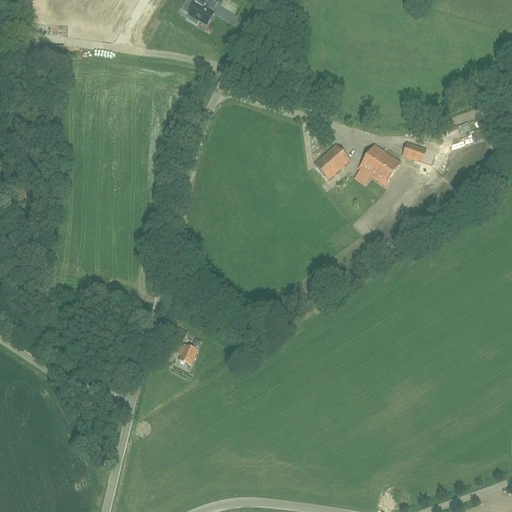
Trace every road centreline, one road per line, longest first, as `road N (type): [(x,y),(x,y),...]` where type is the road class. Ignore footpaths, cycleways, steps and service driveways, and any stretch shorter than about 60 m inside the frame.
road 1 (unclassified): [(132,403),(210,114),(270,0)]
road 2 (unclassified): [(0,338),(64,382),(132,403)]
road 3 (unclassified): [(202,511),(231,503),(330,511)]
